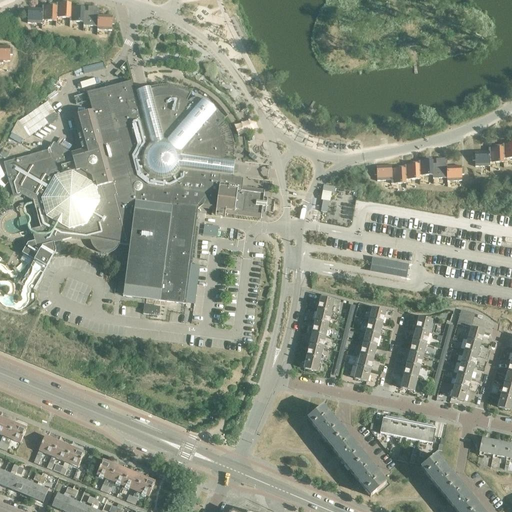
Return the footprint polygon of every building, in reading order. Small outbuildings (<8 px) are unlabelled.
[(62,4),(56,3),(56,7),(56,18),(56,17),(70,18),(70,19),(70,7),(71,7),(71,4),(67,4),(67,1),(62,1),(62,4)] [(42,21),(42,24),(42,21),(56,21),(56,18),(56,7),(56,3),(56,7),(52,7),(53,4),(48,4),(48,6),(42,6),(42,10),(42,21)] [(70,19),(69,22),(83,23),(84,23),(84,11),(85,11),(85,8),(81,8),(81,5),(76,5),(76,8),(71,7),(70,7),(70,19)] [(27,23),(42,24),(42,21),(42,10),(42,6),(42,10),(28,9),(28,13),(25,13),(25,17),(28,18),(27,23)] [(84,23),(83,23),(83,26),(97,27),(98,16),(98,15),(98,14),(96,12),(97,7),(88,7),(88,12),(85,11),(84,11),(84,23)] [(97,27),(97,30),(111,31),(112,25),(114,25),(114,20),(112,20),(112,16),(98,15),(98,16),(97,27)] [(0,46),(0,63),(3,63),(3,62),(10,62),(10,55),(12,55),(12,51),(10,51),(10,46),(0,46)] [(83,67),(82,67),(82,68),(84,74),(104,69),(102,63),(83,67)] [(36,154),(4,163),(13,196),(13,198),(22,196),(33,202),(34,207),(40,228),(31,230),(32,232),(36,248),(54,243),(71,238),(90,240),(91,245),(94,248),(97,251),(101,253),(105,253),(109,253),(113,251),(117,248),(119,245),(129,246),(123,295),(123,296),(146,299),(165,302),(183,304),(185,304),(197,214),(198,208),(216,210),(215,216),(225,217),(225,214),(261,219),(264,190),(242,188),(243,179),(230,177),(230,176),(233,176),(234,161),(223,160),(224,153),(224,145),(222,138),(219,132),(215,126),(217,123),(217,121),(217,118),(217,115),(215,113),(201,101),(198,99),(196,99),(193,99),(190,100),(188,102),(182,99),(176,97),(170,96),(163,96),(157,97),(155,98),(153,98),(150,88),(136,92),(137,96),(135,96),(131,82),(87,93),(89,100),(92,111),(72,116),(81,150),(71,153),(54,143),(50,150),(36,154)] [(11,134),(9,138),(20,144),(22,140),(23,141),(28,137),(48,124),(45,119),(46,118),(54,112),(55,112),(54,112),(48,102),(39,108),(19,122),(18,120),(11,133),(11,134)] [(502,145),(502,148),(503,159),(504,159),(511,158),(511,141),(508,142),(508,144),(502,145)] [(488,149),(488,152),(489,152),(489,163),(504,163),(504,159),(503,159),(502,148),(499,148),(499,146),(494,146),(494,148),(488,149)] [(489,163),(489,152),(488,152),(475,152),(475,156),(472,156),(473,161),(475,161),(475,167),(489,167),(489,163)] [(418,161),(418,165),(419,176),(420,176),(433,176),(432,164),(433,164),(433,161),(429,161),(429,159),(424,159),(424,161),(418,161)] [(433,176),(433,179),(447,178),(446,167),(447,167),(447,166),(445,164),(445,159),(436,159),(436,164),(433,164),(432,164),(433,176)] [(404,166),(404,169),(405,169),(405,180),(406,184),(406,180),(420,180),(420,176),(419,176),(418,165),(415,165),(415,163),(410,163),(410,165),(404,166)] [(405,169),(404,169),(404,170),(401,170),(401,167),(397,167),(397,170),(391,170),(391,166),(377,167),(377,171),(374,171),(374,175),(377,175),(377,181),(391,181),(391,184),(406,184),(405,180),(405,169)] [(447,178),(447,182),(461,181),(461,175),(464,175),(463,170),(461,170),(461,167),(447,167),(446,167),(447,178)] [(324,186),(322,193),(324,193),(331,195),(331,193),(334,194),(335,188),(324,186)] [(322,193),(321,200),(323,201),(329,202),(330,202),(331,195),(324,193),(322,193)] [(323,201),(321,212),(327,213),(329,202),(323,201)] [(217,235),(218,225),(204,224),(203,235),(217,235)] [(36,248),(34,240),(28,242),(22,252),(23,253),(33,258),(34,258),(35,259),(47,265),(57,251),(54,243),(36,248)] [(318,311),(331,314),(334,302),(321,299),(318,311)] [(159,316),(160,307),(144,305),(143,314),(159,316)] [(369,321),(382,324),(385,313),(372,309),(373,307),(369,307),(367,313),(371,314),(369,321)] [(315,323),(328,326),(331,314),(318,311),(315,323)] [(467,340),(480,344),(483,332),(470,329),(474,315),(460,311),(457,325),(467,328),(465,332),(469,333),(467,340)] [(416,330),(428,333),(431,322),(419,318),(416,330)] [(382,324),(369,321),(366,333),(379,336),(382,324)] [(328,326),(315,323),(312,334),(325,337),(328,326)] [(425,345),(428,333),(416,330),(413,342),(425,345)] [(379,336),(366,333),(363,344),(376,348),(379,336)] [(325,337),(312,334),(310,346),(323,349),(325,337)] [(446,334),(443,346),(448,348),(451,335),(446,334)] [(480,344),(467,340),(464,352),(476,355),(480,344)] [(422,357),(425,345),(413,342),(410,353),(422,357)] [(376,348),(363,344),(360,356),(373,359),(376,348)] [(323,349),(310,346),(307,357),(320,360),(323,349)] [(476,355),(464,352),(460,363),(473,367),(476,355)] [(422,357),(410,353),(407,365),(419,368),(422,357)] [(373,359),(360,356),(358,367),(370,371),(373,359)] [(317,372),(320,360),(307,357),(304,369),(317,372)] [(338,377),(341,363),(336,362),(333,375),(338,377)] [(473,367),(460,363),(457,375),(470,379),(473,367)] [(428,370),(419,368),(407,365),(404,376),(416,380),(418,373),(426,375),(428,370)] [(367,383),(370,371),(358,367),(355,379),(367,383)] [(470,379),(457,375),(454,386),(467,390),(470,379)] [(413,391),(416,380),(404,376),(401,388),(413,391)] [(434,396),(438,381),(434,380),(430,395),(434,396)] [(511,386),(504,384),(501,396),(511,399),(511,386)] [(463,402),(467,390),(454,386),(451,398),(463,402)] [(510,411),(511,404),(511,399),(501,396),(497,408),(510,411)] [(329,446),(344,434),(323,408),(308,420),(329,446)] [(0,442),(0,449),(2,450),(13,424),(0,418),(0,435),(3,436),(0,442)] [(393,436),(396,420),(384,418),(384,420),(382,419),(379,434),(393,436)] [(405,439),(409,423),(396,420),(393,436),(405,439)] [(422,425),(409,423),(405,439),(418,442),(422,425)] [(26,429),(13,424),(2,450),(6,452),(9,446),(11,440),(20,444),(26,429)] [(433,428),(422,425),(418,442),(432,444),(435,430),(433,429),(433,428)] [(349,471),(364,459),(344,434),(329,446),(341,461),(349,471)] [(52,457),(58,442),(45,437),(34,464),(38,465),(41,459),(43,453),(52,457)] [(483,454),(493,456),(496,442),(482,439),(479,453),(480,453),(479,455),(482,456),(483,454)] [(56,459),(64,462),(71,448),(58,442),(52,457),(47,469),(51,471),(56,459)] [(496,442),(493,456),(493,458),(496,459),(496,456),(506,458),(509,445),(496,442)] [(84,453),(71,448),(64,462),(78,468),(84,453)] [(442,495),(457,482),(436,456),(420,469),(442,495)] [(385,484),(364,459),(349,471),(370,497),(385,484)] [(109,481),(115,466),(102,461),(96,476),(105,479),(103,485),(100,491),(104,493),(107,487),(109,481)] [(20,463),(19,467),(16,473),(21,475),(23,469),(25,465),(20,463)] [(56,464),(53,471),(60,474),(62,468),(62,467),(56,464)] [(122,487),(129,472),(115,466),(109,481),(122,487)] [(67,474),(65,473),(67,470),(62,468),(60,474),(73,480),(75,475),(68,472),(67,474)] [(0,480),(0,485),(10,489),(15,477),(4,472),(0,480)] [(142,477),(129,472),(122,487),(135,492),(142,477)] [(15,477),(10,489),(21,494),(26,482),(15,477)] [(133,498),(131,504),(135,506),(140,494),(149,497),(155,483),(142,477),(135,492),(133,498)] [(26,482),(21,494),(32,498),(37,486),(26,482)] [(471,511),(478,508),(457,482),(442,495),(455,511),(471,511)] [(48,491),(37,486),(32,498),(43,503),(48,491)] [(63,511),(68,499),(57,495),(52,507),(63,511)] [(64,511),(76,511),(79,504),(68,499),(63,511),(64,511)] [(98,511),(95,510),(99,501),(94,499),(91,509),(89,511),(98,511)] [(109,511),(114,511),(118,504),(114,502),(112,506),(109,511)]
